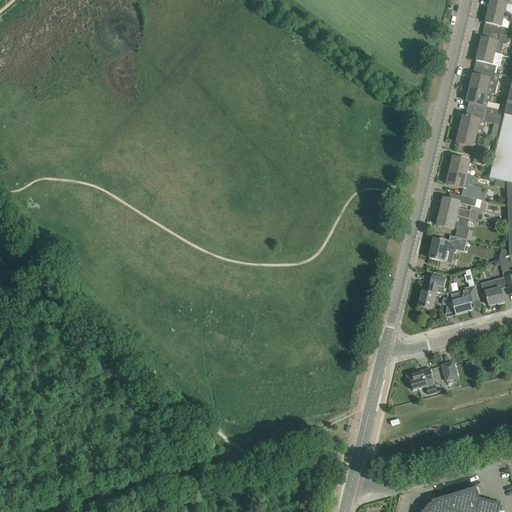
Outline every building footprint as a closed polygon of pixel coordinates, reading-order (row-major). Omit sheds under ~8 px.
[(511,5),(511,0),(491,0),(491,1),(492,1),(489,12),(504,16),(507,4),(511,5)] [(504,16),(489,12),(487,24),(486,23),(485,26),(491,28),(490,32),(502,35),(503,28),(502,27),(504,16)] [(505,46),(510,43),(511,38),(490,32),(488,37),(483,36),(482,39),(483,39),(480,50),(501,55),(503,45),(505,46)] [(495,54),(480,50),(477,61),(476,61),(476,64),(481,66),(480,70),(495,74),(497,67),(492,65),(495,54)] [(487,93),(490,80),(505,84),(507,77),(495,74),(480,70),(479,77),(474,76),(471,90),(487,93)] [(467,110),(497,117),(500,105),(491,103),(488,102),(487,104),(484,103),(487,93),(471,90),(467,103),(469,103),(467,110)] [(503,117),(503,119),(501,126),(502,127),(490,179),(507,183),(511,184),(511,95),(510,95),(504,117),(503,117)] [(461,131),(477,135),(477,134),(482,135),(485,123),(501,126),(503,119),(497,117),(467,110),(466,118),(464,117),(461,131)] [(477,135),(461,131),(457,144),(473,148),(474,147),(477,148),(475,156),(487,159),(490,147),(478,144),(478,145),(474,144),(477,135)] [(487,159),(475,156),(473,163),(485,166),(487,159)] [(454,158),(451,172),(467,176),(470,162),(454,158)] [(467,176),(451,172),(448,185),(464,189),(467,176)] [(468,185),(465,197),(477,200),(485,202),(485,200),(494,202),(495,196),(484,194),(485,189),(468,185)] [(477,200),(465,197),(462,196),(460,203),(475,207),(477,200)] [(459,209),(460,203),(444,199),(441,213),(469,220),(476,222),(478,214),(459,209)] [(469,220),(441,213),(438,227),(454,230),(454,229),(457,230),(455,238),(467,241),(471,241),(473,232),(470,232),(470,229),(467,228),(469,220)] [(464,253),(467,241),(455,238),(454,245),(449,244),(449,243),(435,239),(430,259),(444,263),(447,252),(456,255),(456,252),(464,253)] [(501,250),(498,260),(499,260),(504,259),(510,257),(511,257),(510,252),(501,250)] [(453,296),(452,298),(455,308),(454,308),(455,310),(457,316),(473,311),(471,305),(480,302),(476,286),(475,286),(470,269),(465,271),(466,276),(464,276),(466,284),(468,284),(469,288),(461,290),(463,295),(460,296),(458,295),(453,296)] [(434,274),(433,277),(429,293),(423,292),(419,307),(433,311),(438,287),(445,289),(445,286),(449,287),(450,277),(434,274)] [(507,288),(504,278),(492,282),(492,283),(481,286),(484,295),(486,295),(490,307),(505,303),(501,290),(507,288)] [(458,380),(456,373),(454,363),(442,366),(447,383),(458,380)] [(435,386),(434,383),(431,369),(418,373),(407,376),(409,384),(411,383),(413,391),(427,388),(429,396),(437,394),(435,386)] [(424,511),(499,511),(501,505),(480,500),(476,488),(433,502),(434,504),(431,505),(427,508),(426,510),(424,511)]
